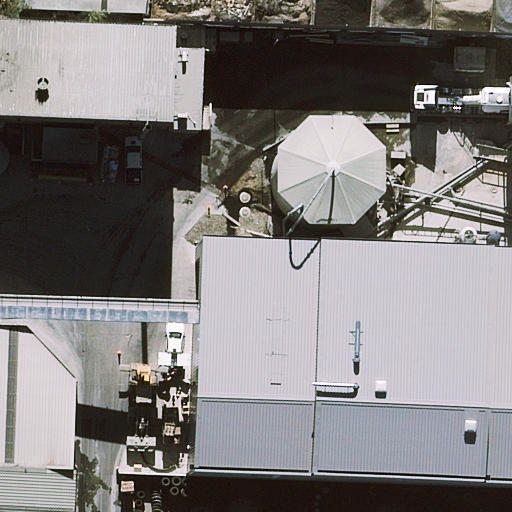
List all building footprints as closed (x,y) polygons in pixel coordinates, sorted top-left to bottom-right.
[(164,42),(0,35),(0,134),(160,142),(164,42)] [(322,127),(310,128),(301,131),(293,135),(286,141),(280,148),(275,156),(272,164),(270,173),(269,183),(271,192),(273,200),(278,209),(283,216),(290,222),(298,227),(307,230),(316,232),(325,232),(334,231),(343,228),(351,224),(358,218),(364,211),(369,204),(372,195),(374,186),(375,177),(373,168),(371,159),(366,151),(361,144),(354,138),(346,133),(337,129),(328,127),(322,127)] [(18,148),(0,147),(0,182),(16,183),(18,148)] [(511,246),(279,242),(276,395),(511,398),(511,246)] [(0,476),(83,481),(83,389),(29,333),(0,331),(0,476)] [(231,396),(165,392),(161,452),(227,456),(231,396)] [(276,414),(259,413),(258,480),(362,483),(364,416),(276,414)] [(0,476),(0,511),(81,511),(83,481),(0,476)]
